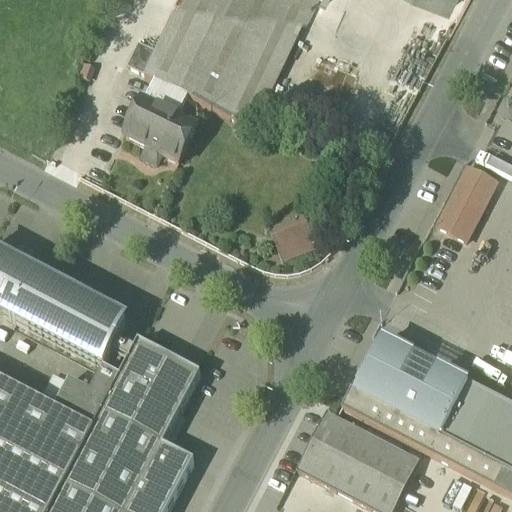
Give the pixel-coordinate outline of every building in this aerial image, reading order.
[(317,0),(183,0),(156,57),(145,80),(144,82),(189,104),(254,135),(317,0)] [(424,0),(450,12),(455,0),(424,0)] [(156,57),(139,48),(127,72),(145,80),(156,57)] [(189,104),(155,88),(145,109),(142,108),(125,144),(148,155),(146,161),(157,166),(159,161),(179,170),(196,134),(178,125),(189,104)] [(511,105),(505,105),(499,117),(503,123),(511,124),(511,123),(511,105)] [(495,192),(467,177),(452,205),(481,220),(495,192)] [(481,220),(452,205),(438,234),(466,248),(481,220)] [(307,209),(267,225),(282,262),(323,247),(307,209)] [(126,330),(25,278),(27,273),(14,266),(11,270),(0,264),(0,319),(103,373),(112,357),(129,366),(135,355),(117,346),(126,330)] [(415,364),(383,347),(369,375),(368,375),(367,376),(368,376),(364,384),(363,385),(356,399),(351,397),(342,416),(432,462),(454,419),(401,391),(415,364)] [(120,382),(52,511),(171,511),(194,469),(163,452),(200,381),(138,349),(135,355),(129,366),(120,382)] [(48,412),(0,387),(0,511),(52,511),(120,382),(103,373),(90,398),(68,387),(58,406),(53,403),(48,412)] [(511,413),(469,391),(454,419),(432,462),(494,495),(503,477),(511,481),(511,413)] [(424,459),(342,416),(336,427),(418,470),(424,459)] [(336,427),(328,423),(299,478),(364,511),(395,511),(418,470),(336,427)] [(511,481),(503,477),(494,495),(511,503),(511,481)]
